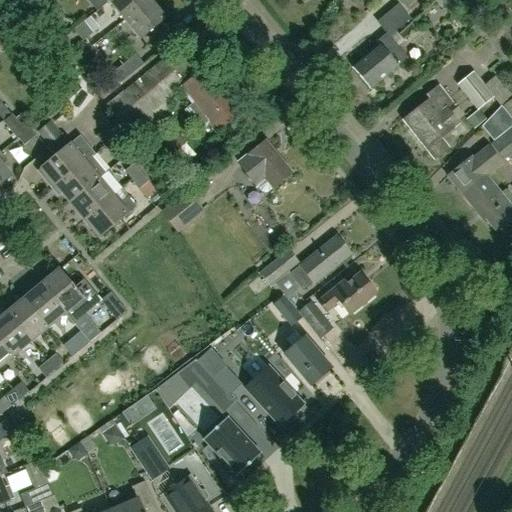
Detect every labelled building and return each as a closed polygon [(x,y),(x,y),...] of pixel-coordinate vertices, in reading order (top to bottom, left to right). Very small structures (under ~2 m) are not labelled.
[(110,0),(109,2),(124,21),(150,0),(149,0),(110,0)] [(165,19),(150,0),(124,21),(140,40),(165,19)] [(408,0),(399,0),(373,19),(382,32),(415,8),(408,0)] [(436,0),(435,1),(445,12),(459,0),(436,0)] [(428,15),(409,26),(418,41),(437,30),(428,15)] [(73,30),(83,42),(92,34),(83,22),(73,30)] [(365,57),(352,68),(361,79),(371,91),(385,79),(399,67),(408,59),(397,46),(386,33),(381,38),(376,42),(379,46),(365,57)] [(65,39),(55,40),(49,45),(59,58),(72,47),(65,39)] [(59,62),(69,74),(78,66),(69,55),(59,62)] [(135,55),(112,73),(120,83),(143,65),(135,55)] [(214,134),(219,130),(237,115),(221,96),(224,93),(204,69),(185,85),(163,59),(107,105),(128,131),(144,118),(151,126),(173,108),(167,101),(180,91),(191,105),(184,110),(202,130),(208,126),(214,134)] [(456,86),(477,110),(492,98),(499,106),(511,96),(495,77),(485,85),(473,71),(456,86)] [(448,149),(440,138),(458,123),(446,108),(452,103),(438,86),(427,94),(430,99),(403,120),(425,149),(433,160),(448,149)] [(511,99),(492,116),(502,127),(511,119),(511,99)] [(0,102),(0,117),(3,121),(10,115),(0,102)] [(484,120),(477,110),(465,120),(473,129),(484,120)] [(10,115),(3,121),(18,139),(25,132),(10,115)] [(44,129),(38,134),(44,141),(48,146),(49,147),(55,142),(62,136),(56,130),(51,123),(44,129)] [(103,146),(118,134),(110,125),(96,137),(103,146)] [(511,126),(491,144),(505,161),(511,155),(511,126)] [(25,132),(18,139),(24,146),(38,135),(32,128),(25,132)] [(159,138),(172,154),(185,144),(172,128),(159,138)] [(118,134),(103,146),(111,155),(125,143),(118,134)] [(42,168),(39,171),(45,180),(52,188),(92,157),(95,154),(88,145),(80,136),(75,140),(70,145),(62,151),(54,157),(48,162),(42,167),(42,168)] [(273,188),(290,174),(264,142),(238,163),(255,183),(263,177),(273,188)] [(485,175),(486,175),(501,163),(488,147),(473,159),(471,157),(448,176),(462,194),(485,175)] [(0,184),(12,175),(8,170),(4,165),(6,163),(7,162),(4,158),(1,153),(0,153),(0,184)] [(107,174),(92,157),(52,188),(59,195),(62,192),(71,203),(98,180),(107,174)] [(132,182),(142,174),(134,163),(124,171),(132,182)] [(165,201),(142,174),(132,182),(155,209),(165,201)] [(203,175),(160,212),(179,234),(204,212),(196,202),(213,187),(203,175)] [(485,175),(462,194),(478,214),(481,212),(495,230),(511,216),(511,208),(508,204),(511,201),(511,199),(505,190),(501,194),(486,175),(485,175)] [(112,198),(98,180),(71,203),(85,220),(112,198)] [(118,205),(112,198),(85,220),(99,237),(124,217),(129,222),(138,214),(134,210),(136,207),(128,197),(118,205)] [(319,251),(289,275),(296,283),(303,292),(308,288),(313,283),(314,284),(333,269),(351,255),(344,245),(337,236),(319,251)] [(273,261),(258,274),(262,279),(266,285),(282,272),(297,260),(293,254),(289,249),(273,261)] [(60,271),(42,285),(47,292),(53,299),(64,313),(72,322),(76,319),(99,300),(84,282),(75,289),(60,271)] [(376,294),(360,274),(346,286),(343,282),(318,303),(325,313),(338,302),(349,315),(376,294)] [(42,285),(25,299),(47,327),(64,313),(53,299),(47,292),(42,285)] [(288,302),(283,295),(271,305),(291,328),(302,318),(297,313),(288,302)] [(25,299),(7,314),(30,341),(47,327),(25,299)] [(297,313),(302,318),(319,340),(332,329),(311,301),(297,313)] [(7,314),(0,319),(0,339),(12,356),(30,341),(7,314)] [(76,319),(72,322),(81,333),(88,342),(97,335),(90,326),(84,330),(76,319)] [(88,342),(81,333),(72,340),(79,349),(88,342)] [(330,369),(304,338),(284,355),(311,386),(330,369)] [(0,365),(12,356),(0,339),(0,365)] [(46,362),(54,371),(62,364),(55,354),(46,362)] [(234,402),(229,396),(212,378),(196,361),(195,360),(174,376),(187,390),(194,384),(221,414),(234,402)] [(54,371),(46,362),(37,369),(45,378),(54,371)] [(212,378),(229,396),(241,385),(225,367),(212,378)] [(266,369),(243,391),(277,427),(300,406),(266,369)] [(12,391),(19,400),(28,392),(20,383),(12,391)] [(152,386),(124,407),(134,420),(162,400),(152,386)] [(19,400),(12,391),(3,398),(11,407),(19,400)] [(15,412),(0,424),(0,441),(23,423),(15,412)] [(224,420),(200,442),(234,478),(258,457),(224,420)] [(97,430),(107,445),(114,445),(122,439),(118,432),(110,421),(97,430)] [(170,470),(147,436),(129,449),(152,483),(170,470)] [(87,437),(79,442),(87,454),(95,448),(87,437)] [(79,442),(67,451),(73,459),(79,460),(87,454),(79,442)] [(42,469),(48,483),(54,481),(51,475),(59,472),(54,460),(42,469)] [(201,491),(191,476),(164,494),(174,508),(173,509),(174,511),(212,511),(205,502),(208,496),(205,491),(201,491)] [(110,511),(158,511),(145,481),(130,488),(135,501),(110,511)] [(3,489),(0,482),(0,505),(14,499),(8,487),(3,489)] [(24,508),(54,496),(48,484),(19,496),(24,508)] [(54,496),(24,508),(25,511),(51,511),(59,509),(54,496)]
